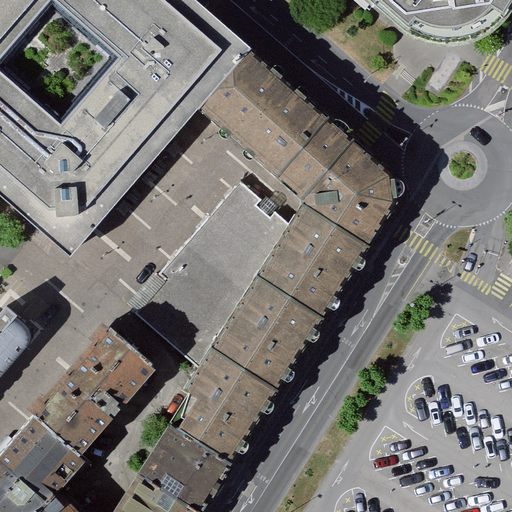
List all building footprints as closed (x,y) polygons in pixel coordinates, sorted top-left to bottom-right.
[(0,0),(0,191),(69,253),(188,113),(197,102),(249,44),(253,39),(206,0),(0,0)] [(511,0),(360,0),(415,49),(444,58),(465,61),(486,58),(507,47),(511,43),(511,0)] [(286,75),(249,44),(197,102),(234,135),(280,175),(333,115),(286,75)] [(357,137),(333,115),(280,175),(304,199),(357,137)] [(396,173),(357,137),(304,199),(375,243),(398,199),(396,173)] [(260,273),(289,224),(243,183),(163,276),(169,283),(139,316),(200,369),(211,347),(260,273)] [(365,258),(375,243),(304,199),(296,212),(289,224),(260,273),(328,318),(365,258)] [(282,392),(328,318),(260,273),(211,347),(282,392)] [(0,309),(0,382),(29,347),(32,341),(31,333),(26,325),(3,306),(0,309)] [(32,416),(78,457),(154,369),(104,322),(86,339),(90,343),(45,398),(40,393),(25,409),(32,416)] [(231,468),(282,392),(211,347),(200,369),(188,392),(199,398),(179,427),(231,468)] [(0,511),(40,511),(56,497),(87,465),(78,457),(32,416),(0,451),(0,511)] [(192,511),(203,511),(231,468),(179,427),(171,425),(139,474),(192,511)] [(192,511),(139,474),(115,511),(192,511)] [(40,511),(72,511),(56,497),(40,511)]
